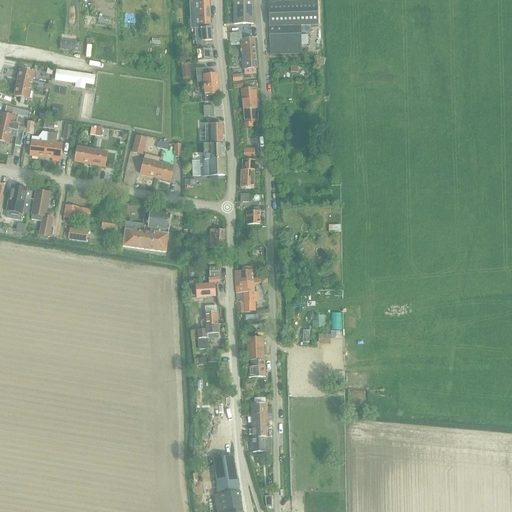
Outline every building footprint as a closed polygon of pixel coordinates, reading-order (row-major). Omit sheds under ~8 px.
[(208,0),(205,0),(189,1),(190,30),(195,30),(199,29),(199,27),(210,26),(208,0)] [(253,0),(250,0),(234,1),(234,25),(254,25),(253,0)] [(268,4),(270,55),(301,54),(301,33),(311,33),(311,26),(318,26),(317,2),(317,0),(289,0),(289,3),(268,4)] [(206,50),(205,42),(212,41),(211,28),(195,30),(196,42),(197,61),(210,60),(210,50),(206,50)] [(256,69),(256,61),(254,39),(241,40),(242,62),(243,70),(256,69)] [(74,52),(80,53),(82,44),(62,40),(60,50),(74,52)] [(205,97),(220,96),(218,74),(209,75),(208,69),(196,70),(198,83),(203,82),(205,97)] [(20,70),(17,83),(31,86),(36,87),(44,89),(49,90),(50,90),(51,85),(32,81),(34,73),(20,70)] [(75,88),(85,89),(92,90),(93,86),(94,76),(57,71),(56,81),(76,84),(75,88)] [(28,100),(31,86),(17,83),(14,97),(25,99),(28,100)] [(243,109),(244,116),(257,115),(257,109),(256,89),(241,90),(243,109)] [(204,106),(204,117),(214,117),(214,106),(204,106)] [(27,118),(29,112),(6,107),(5,113),(27,118)] [(0,114),(0,115),(0,127),(24,133),(25,128),(19,127),(19,125),(13,124),(14,117),(0,114)] [(258,123),(257,115),(244,116),(245,123),(245,128),(253,128),(252,123),(258,123)] [(54,130),(55,120),(50,119),(49,122),(44,122),(43,129),(54,130)] [(70,140),(72,126),(72,122),(66,122),(65,126),(63,140),(70,140)] [(200,144),(222,144),(222,125),(205,125),(205,131),(200,131),(200,144)] [(0,127),(0,142),(8,144),(10,135),(16,136),(17,136),(16,145),(21,146),(23,138),(24,133),(0,127)] [(47,143),(45,158),(61,160),(62,145),(56,144),(57,134),(48,133),(47,143)] [(131,152),(133,153),(142,155),(147,140),(136,137),(131,152)] [(30,157),(45,158),(47,143),(31,141),(30,157)] [(202,161),(196,161),(196,171),(202,171),(202,177),(225,176),(224,144),(204,144),(204,161),(202,161)] [(77,147),(74,162),(89,165),(92,150),(77,147)] [(244,149),(243,158),(254,158),(255,149),(244,149)] [(92,150),(89,165),(105,168),(108,153),(92,150)] [(140,175),(155,179),(159,163),(160,158),(145,154),(140,175)] [(241,171),(240,189),(253,189),(254,172),(254,162),(243,161),(243,171),(241,171)] [(159,163),(155,179),(170,182),(174,167),(159,163)] [(12,187),(8,211),(7,218),(19,220),(20,213),(28,215),(32,193),(25,191),(26,190),(12,187)] [(36,192),(32,215),(31,220),(42,222),(40,236),(49,238),(49,237),(52,238),(54,228),(52,228),(54,217),(45,216),(49,194),(36,192)] [(249,208),(249,195),(240,195),(240,208),(249,208)] [(66,206),(64,218),(77,220),(77,216),(89,218),(91,210),(66,206)] [(247,225),(260,225),(259,208),(253,208),(253,212),(246,212),(247,225)] [(148,224),(147,228),(158,229),(157,234),(168,235),(169,231),(171,216),(149,213),(144,212),(143,223),(148,224)] [(18,223),(16,233),(24,235),(26,225),(18,223)] [(166,253),(168,235),(157,234),(158,229),(147,228),(143,227),(144,226),(126,223),(123,247),(166,253)] [(69,240),(76,241),(77,230),(70,229),(69,240)] [(77,230),(76,241),(85,242),(87,231),(77,230)] [(224,249),(225,231),(210,230),(209,248),(224,249)] [(300,243),(295,248),(298,251),(303,247),(300,243)] [(219,267),(209,267),(209,277),(219,277),(219,267)] [(235,272),(235,280),(253,279),(252,267),(242,267),(242,271),(235,272)] [(328,270),(323,274),(328,281),(334,276),(328,270)] [(261,279),(253,279),(235,280),(236,294),(236,300),(243,300),(243,302),(237,303),(238,312),(255,312),(253,284),(261,283),(261,279)] [(215,284),(196,285),(197,295),(216,294),(215,284)] [(206,321),(202,321),(203,330),(207,330),(206,326),(218,325),(216,306),(205,307),(206,321)] [(218,325),(206,326),(207,330),(203,330),(198,331),(199,339),(198,339),(199,350),(208,349),(207,339),(219,338),(218,325)] [(330,335),(318,334),(317,344),(330,345),(330,335)] [(249,378),(265,378),(264,360),(263,338),(247,339),(248,361),(251,361),(252,368),(248,368),(249,378)] [(251,404),(251,416),(267,415),(272,415),(271,407),(267,407),(267,403),(251,404)] [(251,416),(252,427),(268,426),(268,422),(272,422),(272,415),(267,415),(251,416)] [(252,427),(252,439),(268,438),(272,438),(272,430),(268,431),(268,426),(252,427)] [(271,438),(252,439),(253,453),(262,452),(263,455),(271,455),(271,438)] [(242,511),(237,477),(236,477),(233,457),(213,461),(216,480),(202,482),(204,496),(215,495),(217,511),(242,511)]
